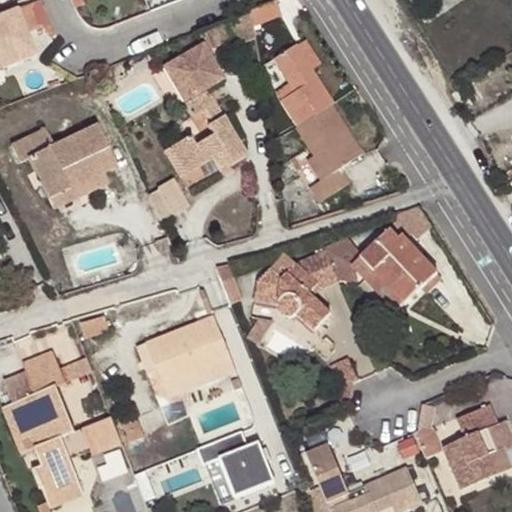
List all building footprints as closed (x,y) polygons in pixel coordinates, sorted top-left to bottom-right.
[(285,15),(279,0),(277,0),(252,10),(255,30),(263,28),(262,24),(285,15)] [(0,63),(33,50),(27,34),(42,29),(34,4),(0,16),(0,63)] [(255,30),(252,10),(229,20),(238,43),(256,36),(255,30)] [(306,40),(298,44),(312,68),(321,64),(306,40)] [(312,68),(298,44),(273,58),(294,93),(280,100),(314,157),(326,177),(316,183),(311,187),(319,202),(349,183),(339,169),(361,156),(333,108),(333,103),(312,68)] [(185,104),(209,91),(225,81),(205,47),(166,70),(185,104)] [(0,71),(36,57),(33,50),(0,63),(0,71)] [(234,164),(246,156),(209,91),(185,104),(192,117),(204,111),(211,125),(206,127),(210,137),(195,144),(192,137),(173,147),(188,174),(214,159),(227,152),(234,164)] [(32,165),(51,204),(104,179),(120,171),(101,130),(56,150),(49,132),(14,149),(23,168),(32,165)] [(167,151),(181,178),(188,174),(173,147),(167,151)] [(214,159),(222,171),(234,164),(227,152),(214,159)] [(326,177),(314,157),(306,162),(316,183),(326,177)] [(175,177),(147,192),(162,221),(191,205),(175,177)] [(104,179),(51,204),(57,216),(109,190),(104,179)] [(434,228),(420,205),(402,212),(420,239),(434,228)] [(389,230),(360,257),(404,305),(420,291),(436,275),(402,236),(398,239),(389,230)] [(273,271),(259,284),(256,301),(279,305),(278,309),(279,312),(280,315),(283,319),(288,319),(293,318),(295,317),(300,313),(318,330),(333,313),(313,292),(320,286),(323,289),(340,281),(327,251),(297,264),(281,279),(273,271)] [(404,305),(360,257),(351,266),(394,314),(404,305)] [(230,262),(218,266),(231,301),(243,297),(230,262)] [(443,284),(436,275),(420,291),(427,299),(443,284)] [(108,318),(83,325),(87,339),(112,332),(108,318)] [(214,318),(147,345),(157,369),(163,383),(185,375),(187,379),(232,361),(214,318)] [(157,369),(147,345),(139,349),(149,373),(157,369)] [(102,452),(92,426),(75,432),(57,388),(68,384),(58,358),(27,369),(37,396),(10,406),(23,441),(30,439),(41,466),(32,470),(39,487),(41,486),(48,502),(82,489),(70,456),(90,450),(92,455),(102,452)] [(236,371),(232,361),(187,379),(185,375),(163,383),(169,397),(236,371)] [(356,385),(345,384),(342,406),(351,407),(356,385)] [(433,407),(423,405),(420,427),(430,427),(433,407)] [(492,408),(459,419),(468,439),(445,449),(464,490),(511,467),(511,465),(503,448),(497,450),(489,431),(499,426),(492,408)] [(121,437),(113,419),(92,426),(102,452),(124,445),(121,437)] [(125,427),(132,445),(145,439),(138,421),(125,427)] [(244,432),(199,451),(206,467),(222,460),(238,499),(278,482),(262,442),(250,447),(244,432)] [(401,511),(422,503),(409,469),(350,493),(330,445),(308,454),(320,486),(330,510),(335,508),(336,511),(378,511),(393,506),(395,511),(401,511)] [(104,479),(132,470),(124,446),(96,455),(104,479)] [(307,491),(315,511),(336,511),(335,508),(330,510),(320,486),(307,491)]
